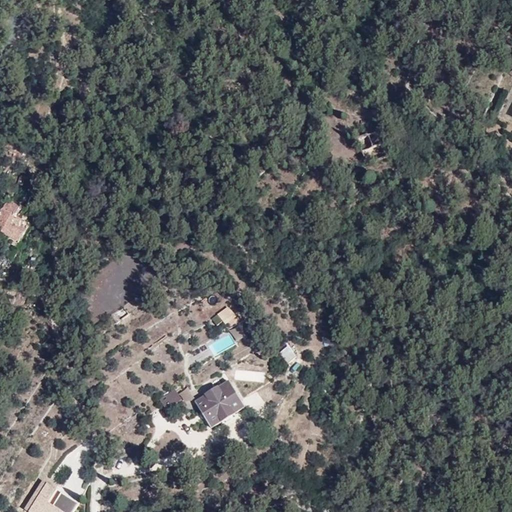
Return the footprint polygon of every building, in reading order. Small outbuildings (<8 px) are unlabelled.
[(6,193),(15,196),(17,190),(9,186),(6,193)] [(0,215),(0,231),(19,243),(30,224),(26,222),(28,218),(21,214),(19,217),(16,216),(21,208),(12,203),(13,201),(9,199),(0,215)] [(246,407),(230,381),(196,402),(212,428),(246,407)] [(169,413),(185,404),(180,394),(179,395),(175,391),(162,398),(165,403),(164,405),(169,413)] [(29,511),(62,511),(74,511),(80,503),(62,492),(54,506),(49,503),(58,489),(44,481),(26,510),(29,511)]
